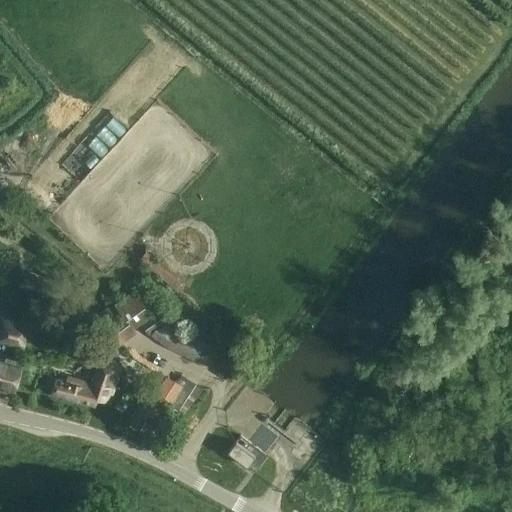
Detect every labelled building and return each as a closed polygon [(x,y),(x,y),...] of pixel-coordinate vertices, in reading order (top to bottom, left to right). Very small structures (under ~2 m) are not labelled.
[(183,282),(146,251),(139,259),(176,290),(183,282)] [(35,295),(44,278),(29,270),(20,287),(35,295)] [(100,354),(143,323),(151,335),(171,320),(161,307),(151,314),(134,292),(105,313),(82,329),(100,354)] [(8,348),(15,350),(16,344),(25,347),(31,325),(2,317),(0,324),(0,387),(14,391),(20,367),(4,362),(8,348)] [(178,328),(171,320),(151,335),(168,347),(199,363),(208,344),(178,328)] [(52,395),(95,406),(97,399),(105,402),(108,393),(112,394),(120,368),(99,361),(92,385),(79,381),(78,386),(55,380),(52,395)] [(169,404),(185,414),(195,398),(196,399),(203,389),(180,375),(175,383),(174,385),(179,388),(169,404)] [(174,385),(175,383),(166,378),(154,395),(169,404),(179,388),(174,385)] [(144,422),(140,430),(153,436),(156,428),(144,422)] [(248,466),(251,469),(265,454),(241,435),(228,453),(247,466),(248,466)]
